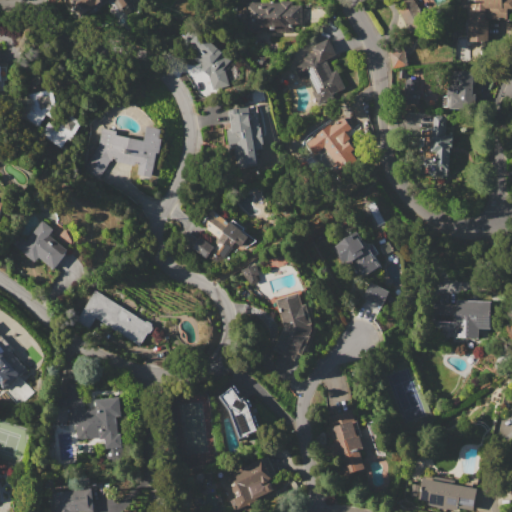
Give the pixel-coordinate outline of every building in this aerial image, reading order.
[(105,0),(71,0),(75,11),(105,0)] [(467,43),(487,42),(486,18),(505,18),(505,7),(511,6),(511,0),(473,0),(473,2),(465,3),(467,43)] [(303,31),(236,32),(236,4),(253,4),(253,2),(280,2),(280,1),(293,1),(293,5),(303,4),(303,31)] [(398,9),(407,5),(419,29),(410,34),(398,9)] [(197,34),(206,41),(208,39),(223,52),(222,52),(231,60),(228,64),(228,63),(222,70),(216,78),(211,74),(210,75),(200,66),(201,65),(192,57),(199,50),(190,42),(197,34)] [(294,66),(299,64),(298,63),(304,60),(303,58),(308,56),(307,54),(313,50),(311,46),(329,37),(337,53),(326,58),(333,71),(337,69),(348,90),(319,105),(312,92),(321,87),(313,72),(300,78),(294,66)] [(388,51),(406,48),(408,65),(391,68),(388,51)] [(444,69),(452,69),(452,71),(468,71),(473,71),(473,104),(458,105),(458,80),(444,80),(444,69)] [(417,104),(417,78),(403,78),(402,103),(417,104)] [(19,96),(52,89),(56,106),(82,121),(71,140),(67,138),(61,148),(39,136),(43,129),(19,116),(22,110),(19,96)] [(228,109),(255,106),(256,118),(258,118),(259,126),(261,126),(263,144),(262,144),(262,149),(255,150),(257,166),(231,169),(226,129),(231,129),(228,109)] [(432,117),(447,118),(446,134),(452,135),(451,148),(450,148),(448,175),(435,175),(436,152),(430,151),(432,117)] [(330,121),(351,150),(334,162),(314,133),(330,121)] [(139,164),(135,163),(134,165),(110,160),(98,179),(82,169),(99,141),(102,127),(117,131),(116,134),(144,140),(147,125),(162,128),(160,138),(162,138),(159,153),(157,152),(151,177),(137,174),(139,164)] [(213,211),(230,223),(232,219),(244,228),(242,230),(256,240),(244,248),(241,245),(240,246),(234,242),(217,267),(186,245),(193,235),(198,239),(200,237),(214,247),(218,241),(209,234),(210,232),(202,226),(213,211)] [(42,220),(54,229),(48,236),(68,250),(54,269),(38,257),(34,263),(14,248),(22,237),(27,240),(42,220)] [(332,248),(340,243),(339,241),(357,231),(365,244),(372,244),(378,253),(374,255),(381,267),(361,280),(349,260),(342,264),(332,248)] [(240,269),(246,285),(259,280),(253,264),(240,269)] [(369,281),(390,291),(382,307),(362,297),(369,281)] [(94,289),(145,321),(146,321),(148,321),(150,322),(152,323),(153,325),(153,328),(152,330),(151,332),(149,332),(148,333),(140,345),(95,317),(88,328),(75,320),(94,289)] [(283,327),(275,299),(298,293),(302,305),(307,303),(312,324),(311,324),(312,330),(310,335),(310,336),(301,354),(298,352),(294,360),(272,349),(283,327)] [(491,300),(491,328),(480,328),(479,338),(455,338),(456,328),(433,327),(434,304),(457,304),(457,300),(491,300)] [(0,351),(3,356),(4,355),(13,367),(0,376),(0,351)] [(230,410),(219,396),(231,387),(241,400),(244,399),(247,403),(257,431),(240,438),(230,410)] [(75,390),(85,390),(91,389),(91,391),(116,390),(117,395),(120,396),(121,416),(117,416),(118,433),(121,433),(123,460),(104,461),(104,450),(106,450),(105,439),(99,439),(99,437),(88,438),(88,439),(77,439),(75,390)] [(326,428),(353,420),(353,422),(358,421),(360,429),(367,427),(366,423),(375,420),(379,434),(370,437),(369,434),(362,436),(366,450),(362,451),(365,460),(362,461),(364,469),(358,471),(360,480),(353,482),(350,473),(339,476),(326,428)] [(236,511),(234,511),(228,499),(241,493),(234,480),(237,479),(234,472),(260,458),(271,479),(269,480),(275,492),(236,511)] [(421,478),(477,488),(473,509),(459,507),(458,511),(426,505),(427,501),(409,497),(411,483),(420,485),(421,478)] [(54,511),(52,492),(92,489),(94,511),(86,511),(54,511)]
